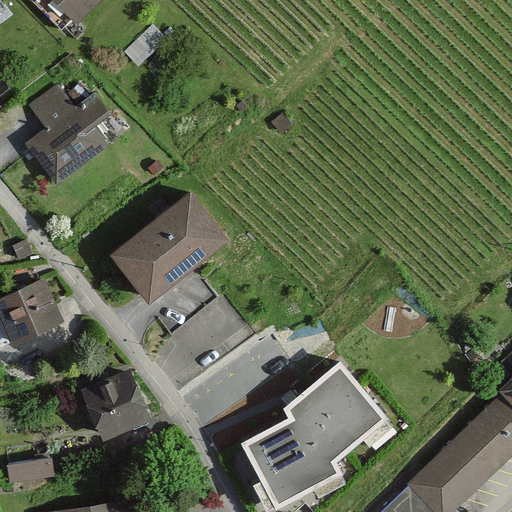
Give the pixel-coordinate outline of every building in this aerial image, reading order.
[(55,0),(83,27),(109,0),(55,0)] [(27,147),(61,190),(114,148),(98,128),(110,118),(75,74),(33,107),(50,129),(27,147)] [(284,113),(272,123),(280,133),(292,123),(284,113)] [(116,254),(153,305),(235,245),(198,195),(116,254)] [(0,304),(0,318),(15,348),(66,323),(46,282),(0,304)] [(334,463),(386,419),(339,361),(284,409),(290,421),(243,444),(276,507),(340,474),(334,463)] [(131,370),(83,390),(104,443),(154,421),(131,370)] [(511,386),(502,396),(511,405),(511,386)] [(511,405),(502,396),(386,511),(462,511),(511,464),(511,405)] [(55,458),(9,467),(12,485),(59,476),(55,458)] [(64,511),(141,511),(138,497),(64,511)]
